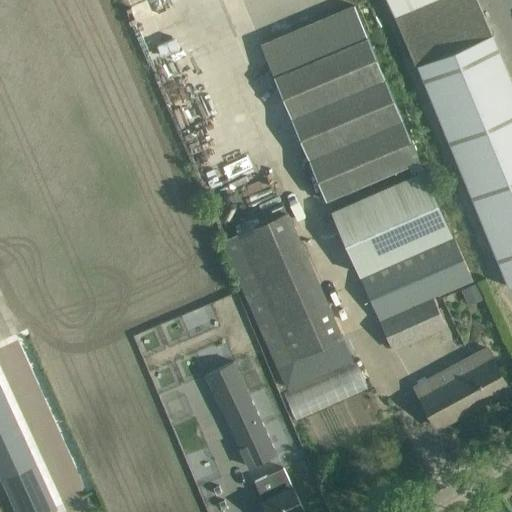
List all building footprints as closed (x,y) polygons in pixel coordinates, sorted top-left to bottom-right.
[(428,0),(387,0),(394,15),(428,0)] [(511,82),(492,34),(418,65),(509,287),(511,286),(511,82)] [(420,161),(369,36),(274,76),(326,200),(420,161)] [(359,274),(451,234),(423,169),(331,211),(359,274)] [(289,212),(238,234),(258,281),(309,258),(289,212)] [(453,235),(360,275),(379,320),(433,298),(473,281),(453,235)] [(478,282),(462,289),(468,302),(484,295),(478,282)] [(256,341),(236,290),(214,299),(233,350),(256,341)] [(433,298),(379,320),(392,349),(445,325),(433,298)] [(329,304),(278,326),(293,359),(344,337),(329,304)] [(431,380),(416,388),(428,409),(437,427),(508,389),(499,371),(487,350),(466,361),(472,371),(436,390),(431,380)] [(234,361),(206,374),(222,406),(250,466),(277,454),(249,393),(242,378),(234,361)] [(0,387),(0,475),(16,511),(44,511),(55,507),(0,387)] [(255,481),(268,511),(297,511),(303,510),(283,468),(255,481)]
